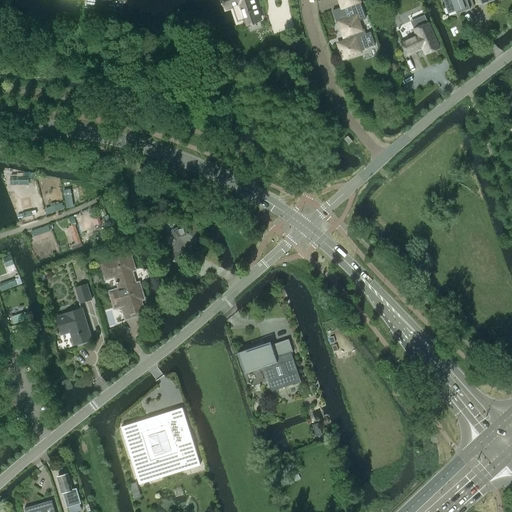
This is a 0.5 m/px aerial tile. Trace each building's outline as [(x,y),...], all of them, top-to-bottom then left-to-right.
[(223,0),(223,1),(223,3),(224,3),(226,9),(232,7),(238,22),(245,20),(246,24),(260,19),(253,0),(223,0)] [(343,59),(361,52),(360,50),(375,45),(370,32),(365,34),(364,29),(362,30),(358,21),(366,18),(361,4),(359,5),(358,3),(360,2),(359,0),(339,0),(342,7),(333,11),(337,23),(339,22),(345,41),(338,43),(343,59)] [(470,7),(474,6),(471,0),(443,0),(448,13),(456,11),(456,13),(470,9),(470,7)] [(416,36),(402,42),(407,55),(421,49),(423,48),(425,54),(439,47),(435,39),(432,33),(433,33),(428,23),(414,30),(417,35),(416,36)] [(348,136),(344,139),(349,144),(353,141),(348,136)] [(30,183),(30,171),(11,172),(11,183),(30,183)] [(74,206),(71,186),(63,188),(67,207),(74,206)] [(63,202),(46,206),(47,212),(64,208),(63,202)] [(83,245),(75,224),(71,225),(76,242),(72,244),(73,249),(83,245)] [(186,244),(199,240),(194,224),(173,230),(171,233),(170,232),(163,245),(172,250),(173,253),(166,255),(174,282),(188,278),(182,257),(180,258),(180,255),(186,244)] [(131,318),(145,313),(140,300),(144,299),(139,283),(136,284),(132,271),(135,270),(130,254),(100,263),(105,279),(115,276),(119,289),(109,292),(114,308),(127,304),(131,318)] [(21,277),(0,285),(2,290),(23,282),(21,277)] [(75,288),(80,304),(92,300),(87,284),(75,288)] [(75,344),(91,340),(82,309),(65,314),(66,315),(57,318),(62,334),(71,331),(75,344)] [(27,312),(13,312),(14,320),(27,319),(27,312)] [(245,374),(264,367),(272,391),(301,381),(291,352),(293,352),(289,339),(271,345),(270,341),(238,352),(245,374)] [(158,420),(149,423),(147,419),(121,427),(139,484),(200,465),(186,420),(171,425),(168,415),(159,418),(157,418),(158,420)] [(59,476),(58,477),(64,499),(67,508),(81,503),(76,488),(71,490),(66,474),(65,474),(64,473),(60,474),(59,476)] [(136,482),(130,484),(133,493),(139,491),(136,482)] [(25,511),(55,511),(52,500),(42,503),(43,507),(39,508),(38,504),(24,508),(25,511)]
